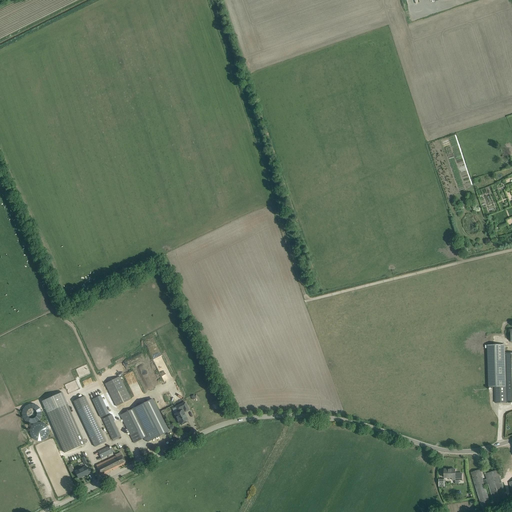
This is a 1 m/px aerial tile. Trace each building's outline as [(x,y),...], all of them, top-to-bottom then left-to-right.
[(511,352),(505,353),(505,345),(488,345),(489,388),(495,387),(495,403),(511,402),(511,352)] [(105,384),(116,406),(130,399),(119,377),(105,384)] [(62,392),(42,401),(65,453),(85,443),(62,392)] [(85,396),(73,402),(95,447),(106,442),(85,396)] [(109,414),(101,396),(92,400),(101,418),(109,414)] [(152,399),(135,408),(149,436),(145,438),(147,440),(147,442),(168,432),(152,399)] [(176,407),(172,409),(175,414),(180,424),(182,424),(182,425),(187,423),(186,421),(188,421),(184,412),(185,412),(189,410),(185,402),(176,407)] [(35,410),(28,408),(26,417),(34,418),(35,415),(34,415),(35,410)] [(120,415),(134,443),(145,438),(149,436),(135,408),(120,415)] [(114,421),(115,420),(112,415),(103,419),(112,439),(120,435),(114,421)] [(46,435),(46,431),(41,431),(41,430),(37,430),(37,438),(43,438),(43,435),(46,435)] [(109,449),(108,447),(98,452),(101,458),(112,453),(111,453),(113,452),(112,448),(109,449)] [(118,468),(126,464),(121,453),(120,452),(115,455),(116,456),(112,458),(112,459),(113,458),(118,468)] [(112,458),(96,466),(101,476),(110,472),(110,471),(112,469),(113,470),(118,468),(113,458),(112,459),(112,458)] [(75,471),(76,474),(78,478),(89,473),(86,466),(75,471)] [(455,469),(444,470),(444,478),(452,478),(452,480),(455,480),(455,484),(459,484),(459,480),(462,480),(462,473),(455,474),(455,469)] [(483,480),(479,470),(471,472),(483,511),(492,509),(484,486),(488,485),(494,504),(507,500),(498,470),(485,474),(487,479),(483,480)]
